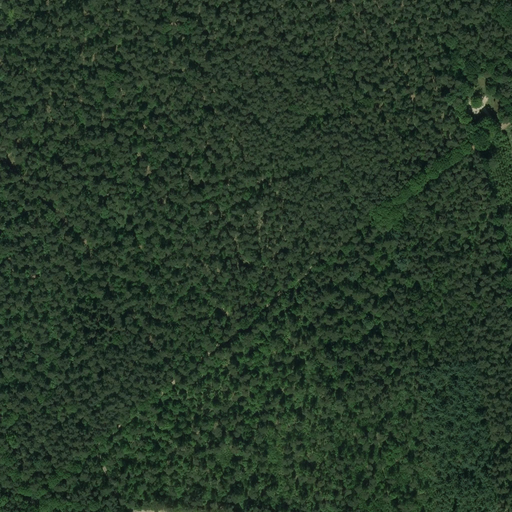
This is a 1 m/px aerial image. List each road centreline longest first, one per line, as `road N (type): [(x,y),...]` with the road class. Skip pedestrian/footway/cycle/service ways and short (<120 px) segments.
road 1 (track): [(36,502),(498,133)]
road 2 (track): [(417,194),(463,511)]
